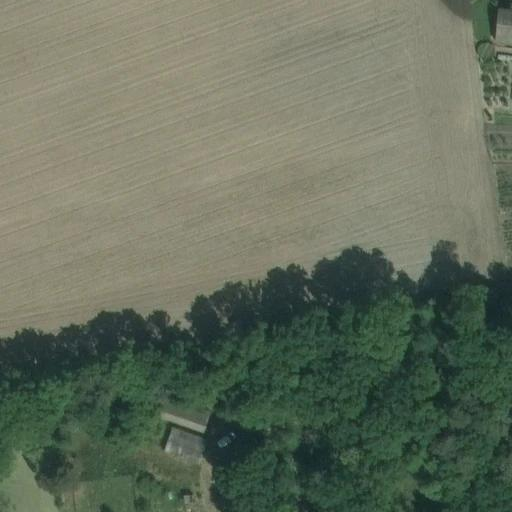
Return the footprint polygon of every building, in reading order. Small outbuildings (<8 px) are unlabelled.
[(511,9),(499,8),(495,42),(511,43),(511,9)] [(158,417),(205,433),(213,413),(165,396),(158,417)] [(177,453),(209,463),(217,438),(186,428),(177,453)] [(144,511),(154,511),(175,500),(169,491),(142,507),(144,511)] [(206,511),(205,493),(203,493),(183,495),(184,511),(206,511)]
